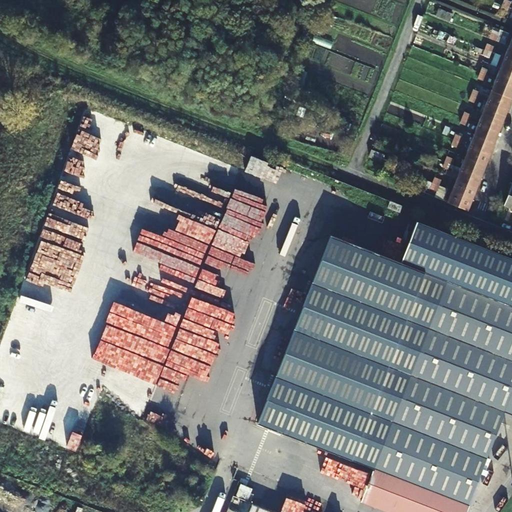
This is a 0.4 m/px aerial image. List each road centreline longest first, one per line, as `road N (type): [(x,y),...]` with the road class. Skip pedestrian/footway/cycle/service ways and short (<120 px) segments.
road 1 (track): [(0,30),(64,63),(351,174)]
road 2 (unclassified): [(351,174),(420,0)]
road 3 (residential): [(351,174),(475,224)]
